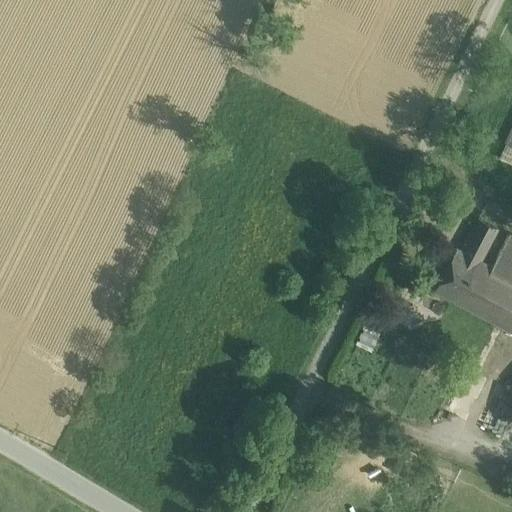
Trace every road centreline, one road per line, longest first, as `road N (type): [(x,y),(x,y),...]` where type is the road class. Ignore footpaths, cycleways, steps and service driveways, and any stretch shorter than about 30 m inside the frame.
road 1 (unclassified): [(498,0),(247,511)]
road 2 (tertiary): [(0,439),(118,511)]
